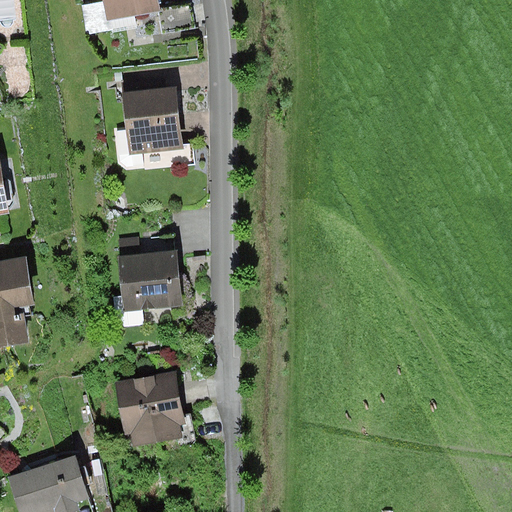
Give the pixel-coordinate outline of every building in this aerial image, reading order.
[(106,0),(109,18),(163,10),(161,0),(106,0)] [(0,70),(18,41),(0,30),(0,70)] [(180,83),(122,88),(125,125),(104,127),(106,156),(186,149),(180,83)] [(2,145),(0,144),(0,226),(44,222),(38,166),(5,170),(2,145)] [(143,235),(112,239),(120,314),(187,306),(181,250),(146,254),(143,235)] [(63,265),(0,274),(0,330),(10,329),(15,359),(55,353),(49,316),(70,313),(63,265)] [(184,373),(123,385),(135,448),(184,438),(180,422),(193,419),(184,373)] [(89,460),(7,474),(13,511),(79,511),(98,509),(89,460)]
